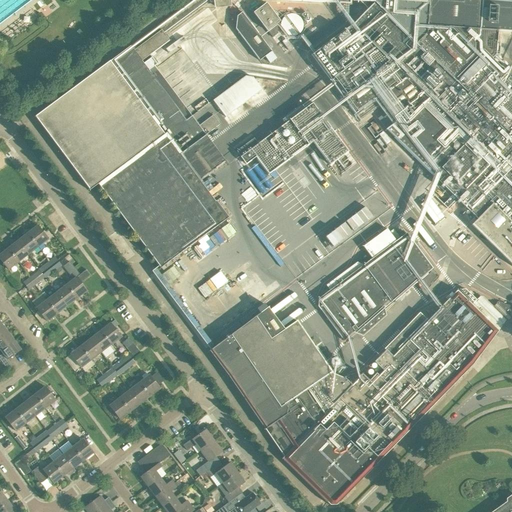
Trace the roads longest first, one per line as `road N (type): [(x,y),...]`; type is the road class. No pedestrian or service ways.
road 1 (unclassified): [(0,123),(204,395)]
road 2 (tertiary): [(362,511),(462,411),(511,395)]
road 3 (unclassified): [(204,395),(292,511)]
road 4 (residential): [(107,469),(204,395)]
road 5 (residential): [(0,390),(38,355),(0,298)]
